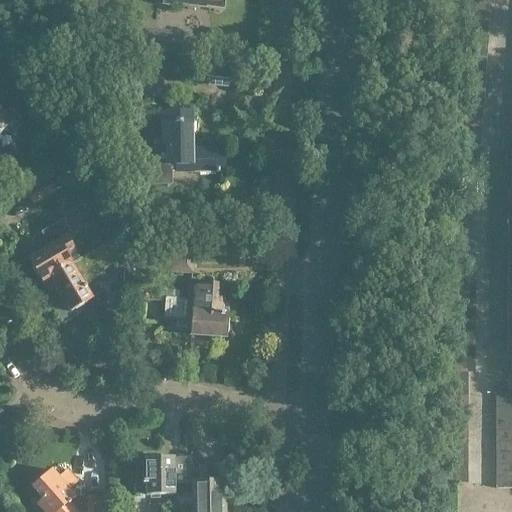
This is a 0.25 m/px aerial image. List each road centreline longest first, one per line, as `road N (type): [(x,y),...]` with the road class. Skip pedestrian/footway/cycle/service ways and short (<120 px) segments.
road 1 (residential): [(312,417),(172,396),(79,408),(53,397),(0,335)]
road 2 (residential): [(290,0),(281,91),(290,274),(319,284)]
road 3 (tertiary): [(319,284),(345,0)]
road 4 (tertiary): [(312,417),(319,284)]
